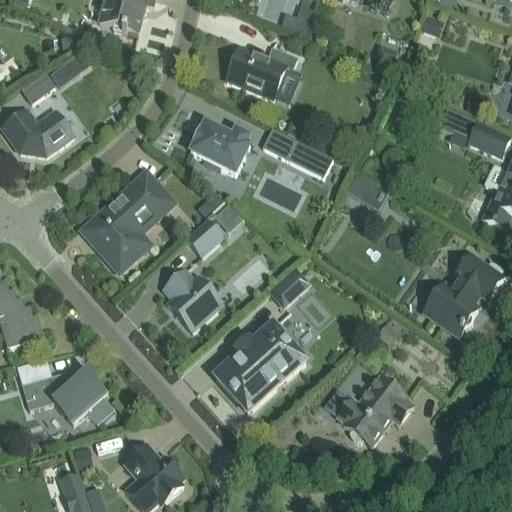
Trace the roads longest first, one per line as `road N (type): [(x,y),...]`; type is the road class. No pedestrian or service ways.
road 1 (residential): [(226,468),(10,225)]
road 2 (residential): [(191,0),(181,56),(158,110),(119,158),(10,225)]
road 3 (residential): [(308,511),(377,501),(416,483),(480,419),(511,365)]
